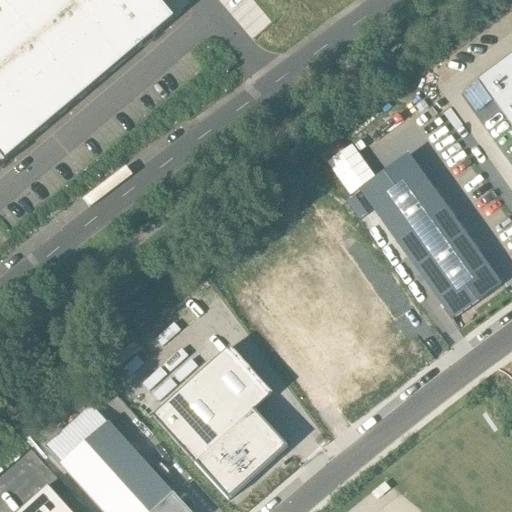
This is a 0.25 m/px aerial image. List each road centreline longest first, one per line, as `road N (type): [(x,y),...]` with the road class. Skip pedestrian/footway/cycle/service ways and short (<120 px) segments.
road 1 (unclassified): [(398,0),(0,305)]
road 2 (unclassified): [(511,336),(290,511)]
